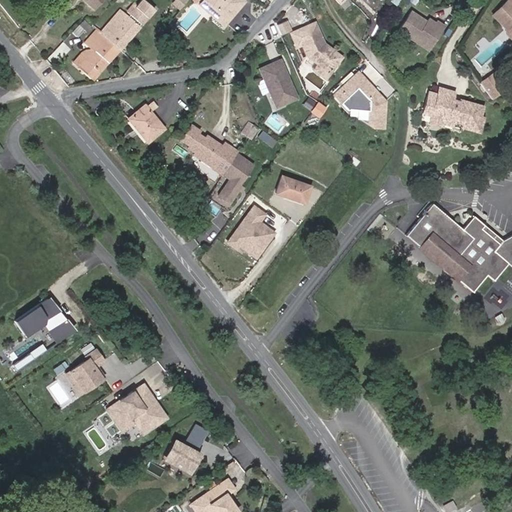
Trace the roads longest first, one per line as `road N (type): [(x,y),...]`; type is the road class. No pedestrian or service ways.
road 1 (residential): [(51,100),(16,131),(15,146),(307,511)]
road 2 (residential): [(511,188),(502,197),(395,191),(369,210),(259,353)]
road 3 (tertiary): [(51,100),(259,353)]
road 4 (residential): [(51,100),(217,67),(279,0)]
road 5 (tertiary): [(259,353),(369,511)]
